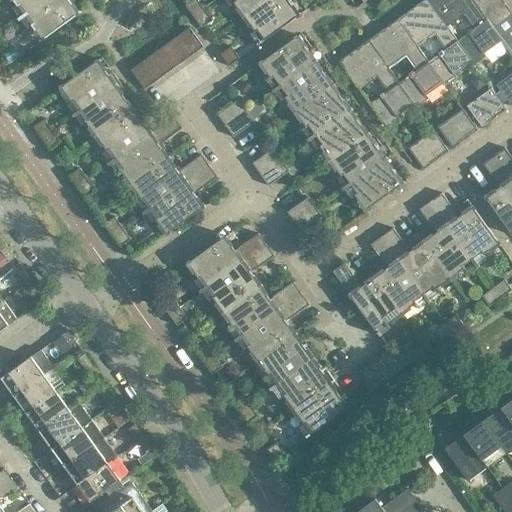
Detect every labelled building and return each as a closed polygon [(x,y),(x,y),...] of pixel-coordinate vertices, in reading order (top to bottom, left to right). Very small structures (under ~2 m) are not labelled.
[(19,20),(46,0),(13,0),(18,6),(21,4),(27,13),(18,19),(19,20)] [(41,42),(81,13),(80,11),(79,12),(69,0),(46,0),(19,20),(20,21),(28,15),(34,23),(32,25),(42,39),(40,40),(41,42)] [(205,9),(198,0),(193,0),(191,2),(186,6),(194,17),(205,9)] [(243,19),(269,0),(226,0),(228,2),(230,0),(232,0),(235,4),(238,2),(247,15),(242,18),(243,19)] [(258,45),(302,14),(300,13),(299,14),(288,0),(269,0),(243,19),(244,20),(248,17),(257,29),(255,31),(258,36),(254,39),(258,44),(257,44),(258,45)] [(456,74),(473,62),(458,41),(448,26),(448,27),(428,0),(425,0),(398,20),(418,48),(419,48),(436,35),(446,49),(443,52),(442,50),(439,53),(440,54),(429,62),(444,83),(443,83),(446,86),(458,77),(456,74)] [(485,53),(502,41),(499,38),(492,28),(485,18),(478,9),(472,0),(428,0),(448,27),(448,26),(465,14),(475,28),(472,30),(472,29),(468,32),(469,33),(458,41),(473,62),(475,65),(487,56),(485,53)] [(472,0),(478,9),(490,0),(472,0)] [(485,18),(506,4),(502,0),(490,0),(478,9),(485,18)] [(492,28),(511,14),(511,12),(506,4),(485,18),(492,28)] [(213,20),(205,9),(194,17),(202,28),(207,25),(213,20)] [(499,38),(511,29),(511,14),(492,28),(499,38)] [(427,95),(443,83),(444,83),(429,62),(419,48),(418,48),(398,20),(369,40),(389,69),(390,69),(407,56),(417,71),(414,73),(413,72),(410,74),(410,75),(400,83),(415,104),(414,104),(416,107),(429,98),(427,95)] [(204,47),(190,28),(180,35),(194,54),(204,47)] [(507,48),(511,43),(511,29),(499,38),(502,41),(507,48)] [(194,54),(180,35),(170,42),(184,61),(194,54)] [(273,92),(318,60),(317,59),(315,60),(299,39),(301,37),(300,36),(259,65),(261,66),(262,65),(272,79),(275,82),(270,85),(274,90),(272,91),(273,92)] [(397,116),(414,104),(415,104),(400,83),(390,69),(389,69),(369,40),(339,62),(360,90),(377,78),(388,92),(385,94),(384,93),(380,95),(381,97),(370,105),(387,128),(400,119),(397,116)] [(184,61),(170,42),(161,49),(175,68),(184,61)] [(240,58),(232,47),(226,51),(221,54),(230,66),(240,58)] [(175,68),(161,49),(151,56),(165,75),(175,68)] [(165,75),(151,56),(142,63),(155,82),(165,75)] [(74,116),(121,82),(112,71),(112,72),(109,75),(100,62),(102,61),(100,59),(60,88),(61,90),(63,89),(73,103),(75,101),(81,109),(73,115),(74,116)] [(295,114),(335,85),(334,84),(332,85),(317,63),(318,62),(318,60),(273,92),(274,94),(276,92),(279,97),(283,94),(286,97),(286,98),(295,111),(294,113),(295,114)] [(155,82),(142,63),(131,70),(145,89),(155,82)] [(511,106),(511,80),(509,76),(496,85),(511,106)] [(95,138),(136,108),(136,107),(133,109),(124,96),(128,94),(129,94),(121,82),(74,116),(75,117),(83,111),(89,119),(86,121),(96,135),(94,136),(95,138)] [(308,141),(353,109),(352,108),(350,109),(334,87),(336,86),(335,85),(295,114),(295,115),(297,114),(307,128),(310,131),(305,134),(309,139),(307,140),(308,141)] [(508,109),(492,88),(467,106),(482,127),(508,109)] [(226,126),(247,111),(239,99),(236,102),(218,115),(226,126)] [(109,165),(151,134),(155,131),(148,121),(148,120),(147,120),(147,121),(144,123),(135,111),(137,109),(136,108),(95,138),(96,139),(98,138),(108,151),(110,150),(116,158),(108,164),(109,165)] [(330,163),(370,134),(369,132),(367,134),(352,112),(353,110),(353,109),(308,141),(309,142),(311,141),(314,146),(318,143),(321,146),(320,146),(330,160),(329,161),(330,163)] [(478,130),(463,109),(438,127),(453,148),(478,130)] [(234,137),(252,124),(255,122),(247,111),(226,126),(234,137)] [(130,186),(169,159),(159,145),(163,143),(183,129),(175,117),(168,122),(155,131),(151,134),(109,165),(110,166),(118,160),(124,168),(121,170),(131,184),(129,185),(130,186)] [(53,131),(45,120),(39,124),(38,125),(35,127),(43,139),(53,131)] [(449,151),(434,130),(409,148),(416,158),(424,169),(449,151)] [(62,142),(53,131),(43,139),(51,150),(54,148),(62,142)] [(343,190),(388,158),(387,157),(385,158),(369,136),(371,135),(370,134),(330,163),(330,164),(332,163),(342,176),(345,180),(340,183),(344,188),(342,189),(343,190)] [(261,175),(282,160),(274,148),(271,150),(253,163),(261,175)] [(511,157),(505,148),(494,156),(511,181),(511,157)] [(143,212),(144,214),(210,166),(202,155),(182,169),(182,170),(179,172),(169,159),(130,186),(131,188),(133,186),(143,200),(145,198),(151,206),(143,212)] [(511,181),(494,156),(483,164),(497,185),(498,184),(500,188),(488,196),(487,195),(485,196),(511,233),(511,181)] [(365,212),(405,183),(404,181),(402,182),(387,160),(388,159),(388,158),(343,190),(344,191),(346,190),(349,195),(353,192),(356,195),(365,209),(364,210),(365,212)] [(287,173),(289,172),(290,171),(282,160),(261,175),(269,186),(287,173)] [(203,206),(194,194),(198,191),(198,192),(219,177),(210,166),(144,214),(145,215),(153,209),(159,217),(156,219),(166,233),(165,234),(166,236),(206,207),(205,205),(203,206)] [(89,179),(80,168),(73,174),(70,176),(78,187),(89,179)] [(97,191),(89,179),(78,187),(86,199),(89,196),(97,191)] [(498,242),(472,205),(470,206),(472,208),(459,217),(457,214),(457,213),(443,193),(431,201),(479,268),(480,267),(475,259),(483,253),(484,255),(486,254),(484,252),(498,242)] [(296,223),(317,208),(309,197),(306,199),(288,212),(296,223)] [(479,268),(431,201),(420,209),(435,230),(435,229),(438,233),(425,241),(424,240),(423,241),(452,281),(453,280),(450,276),(462,267),(464,270),(466,269),(464,266),(472,260),(478,269),(479,268)] [(304,235),(322,222),(325,220),(317,208),(296,223),(304,235)] [(124,228),(115,217),(108,222),(105,225),(113,236),(124,228)] [(132,240),(124,228),(113,236),(121,247),(124,245),(132,240)] [(452,281),(423,241),(422,242),(423,243),(411,252),(408,249),(409,248),(394,228),(383,236),(431,303),(432,302),(426,294),(434,288),(436,290),(437,289),(436,287),(448,278),(451,282),(452,281)] [(201,293),(243,262),(267,245),(259,233),(239,248),(239,249),(236,251),(227,239),(228,237),(227,236),(187,265),(188,267),(190,265),(200,279),(202,277),(208,285),(200,291),(201,293)] [(431,303),(383,236),(371,244),(386,265),(387,264),(389,268),(377,277),(375,275),(374,276),(403,316),(404,315),(401,311),(414,302),(415,305),(417,303),(415,301),(423,295),(429,304),(431,303)] [(261,286),(251,273),(254,270),(255,271),(275,256),(267,245),(243,262),(201,293),(201,294),(210,288),(216,296),(213,298),(223,312),(221,313),(222,314),(261,286)] [(16,258),(7,246),(1,250),(9,262),(16,258)] [(403,316),(374,276),(373,277),(374,278),(362,287),(359,284),(360,283),(345,263),(333,272),(368,320),(380,337),(382,335),(377,329),(385,323),(387,325),(389,324),(387,322),(399,313),(402,317),(403,316)] [(33,281),(24,268),(17,273),(26,285),(33,281)] [(511,291),(511,289),(511,287),(509,285),(505,280),(494,288),(502,299),(511,291)] [(41,293),(33,281),(26,285),(35,298),(41,293)] [(236,341),(278,311),(302,293),(294,282),(273,296),(274,297),(271,300),(261,286),(222,314),(223,315),(225,314),(235,328),(237,326),(243,334),(235,340),(236,341)] [(502,299),(494,288),(483,296),(487,302),(488,304),(490,307),(502,299)] [(296,335),(286,321),(289,319),(290,319),(310,305),(302,293),(278,311),(236,341),(236,342),(245,337),(251,345),(248,346),(258,360),(256,361),(257,362),(296,335)] [(180,307),(172,296),(166,300),(164,301),(161,303),(170,315),(180,307)] [(189,318),(180,307),(170,315),(178,326),(181,324),(182,323),(189,318)] [(0,331),(9,325),(0,312),(0,331)] [(464,325),(462,322),(461,320),(457,315),(445,323),(453,334),(464,325)] [(453,334),(445,323),(434,331),(438,337),(439,339),(441,342),(453,334)] [(77,343),(68,331),(62,335),(71,348),(77,343)] [(271,390),(318,356),(309,345),(309,346),(305,348),(296,335),(257,362),(258,364),(260,363),(270,376),(272,375),(278,383),(270,389),(271,390)] [(215,356),(207,344),(201,349),(199,350),(196,352),(205,363),(215,356)] [(404,368),(397,358),(391,349),(390,350),(380,357),(394,376),(404,368)] [(416,360),(413,357),(412,355),(408,350),(397,358),(404,368),(416,360)] [(94,367),(85,354),(79,359),(88,371),(94,367)] [(224,367),(215,356),(205,363),(213,375),(216,373),(218,371),(224,367)] [(292,411),(331,384),(321,370),(325,368),(326,368),(318,356),(271,390),(271,391),(280,385),(286,393),(283,395),(293,409),(291,410),(292,411)] [(15,397),(45,375),(32,357),(2,379),(15,397)] [(394,376),(380,357),(371,363),(385,383),(394,376)] [(385,383),(371,363),(360,371),(374,390),(385,383)] [(103,379),(94,367),(88,371),(96,383),(103,379)] [(28,414),(58,393),(45,375),(15,397),(28,414)] [(308,438),(353,405),(344,393),(344,394),(344,395),(341,397),(331,384),(292,411),(293,413),(295,411),(305,425),(307,423),(313,431),(306,436),(308,438)] [(119,402),(111,389),(104,394),(113,406),(119,402)] [(40,432),(70,410),(58,393),(28,414),(40,432)] [(250,404),(242,393),(236,397),(235,399),(232,401),(240,412),(244,409),(250,404)] [(511,400),(502,408),(511,421),(511,400)] [(128,414),(119,402),(113,406),(122,418),(128,414)] [(53,449),(83,428),(91,422),(78,404),(70,410),(40,432),(53,449)] [(259,416),(250,404),(244,409),(240,412),(248,424),(251,421),(253,420),(259,416)] [(511,450),(511,421),(502,408),(483,421),(507,454),(511,450)] [(270,432),(283,444),(294,432),(280,420),(270,432)] [(507,454),(483,421),(465,434),(489,467),(507,454)] [(65,467),(96,445),(104,440),(91,422),(83,428),(53,449),(65,467)] [(145,437),(136,424),(129,429),(138,441),(145,437)] [(489,467),(465,434),(446,449),(469,481),(489,467)] [(153,449),(145,437),(138,441),(147,454),(153,449)] [(78,485),(108,463),(116,457),(104,440),(96,445),(65,467),(78,485)] [(286,454),(277,442),(271,446),(270,447),(267,450),(275,461),(286,454)] [(91,503),(129,475),(116,457),(108,463),(78,485),(85,494),(91,503)] [(0,487),(12,479),(5,469),(0,472),(0,487)] [(0,511),(1,511),(4,511),(0,504),(0,499),(2,498),(5,499),(19,488),(12,479),(0,487),(0,511)] [(152,511),(153,511),(133,483),(100,507),(103,511),(152,511)] [(511,511),(511,499),(504,488),(494,496),(506,511),(511,511)] [(398,511),(416,499),(408,489),(388,504),(390,506),(384,510),(376,499),(358,511),(398,511)] [(419,511),(423,509),(416,499),(398,511),(419,511)]
